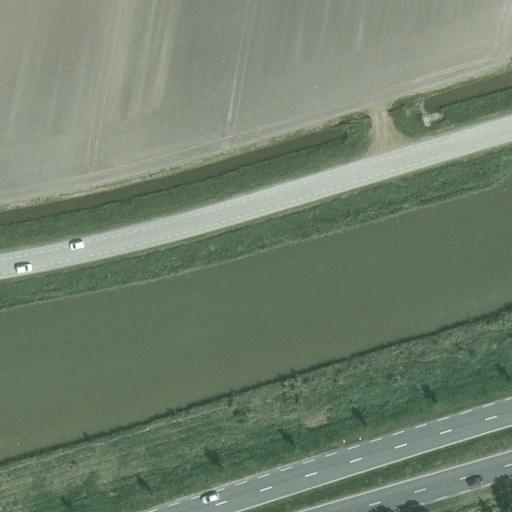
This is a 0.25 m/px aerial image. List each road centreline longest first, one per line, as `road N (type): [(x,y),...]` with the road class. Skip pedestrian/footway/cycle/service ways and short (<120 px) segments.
road 1 (unclassified): [(0,265),(177,227),(511,128)]
road 2 (primary): [(511,410),(190,511)]
road 3 (primary): [(347,511),(511,464)]
